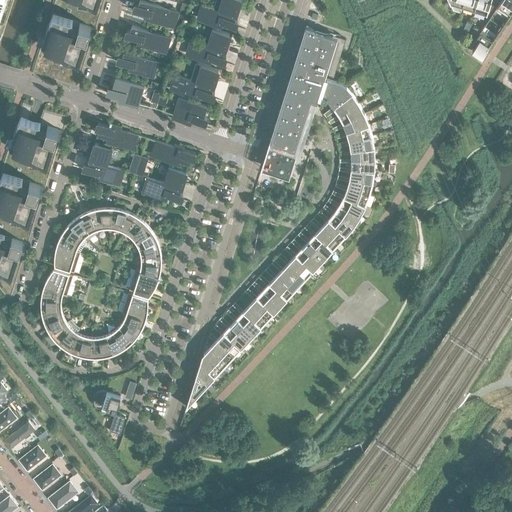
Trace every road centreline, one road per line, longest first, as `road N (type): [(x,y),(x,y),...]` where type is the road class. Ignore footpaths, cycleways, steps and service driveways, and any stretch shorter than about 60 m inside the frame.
road 1 (residential): [(61,178),(26,294),(26,323),(58,363),(91,374),(153,352)]
road 2 (residential): [(194,337),(253,151)]
road 3 (residential): [(194,337),(323,197)]
road 4 (residential): [(153,352),(133,417),(155,430),(167,424),(187,362)]
road 5 (residential): [(253,151),(301,0)]
road 6 (residential): [(264,0),(219,141)]
road 7 (residential): [(195,220),(61,178)]
road 8 (residential): [(85,100),(219,141)]
road 9 (residential): [(195,220),(153,352)]
